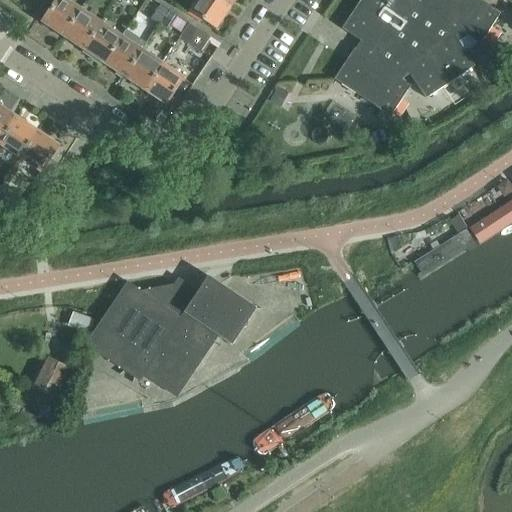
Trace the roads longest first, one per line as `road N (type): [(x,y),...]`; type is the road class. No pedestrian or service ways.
road 1 (residential): [(288,0),(194,147),(155,151),(0,51)]
road 2 (unclassified): [(435,408),(337,448),(243,511)]
